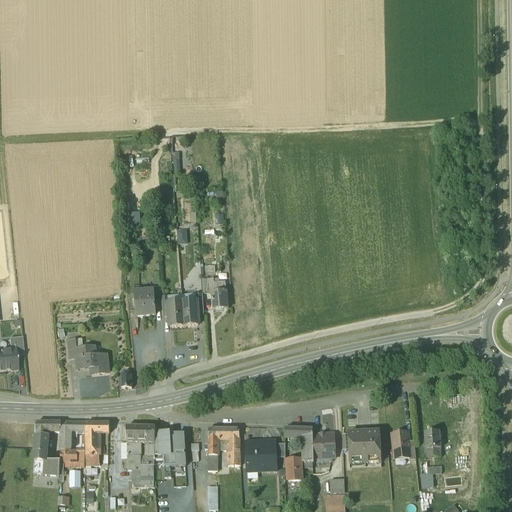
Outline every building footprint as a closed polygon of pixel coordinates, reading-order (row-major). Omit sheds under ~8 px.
[(217,282),(208,283),(209,293),(211,293),(217,292),(217,282)] [(225,282),(217,282),(217,292),(211,293),(212,309),(227,308),(226,292),(225,292),(225,282)] [(153,291),(140,292),(140,293),(134,293),(134,292),(133,292),(135,317),(155,315),(153,291)] [(202,295),(195,296),(195,302),(196,302),(197,314),(203,313),(202,295)] [(195,302),(182,303),(183,326),(198,325),(197,314),(196,302),(195,302)] [(168,304),(167,304),(168,316),(169,327),(183,326),(182,303),(168,304)] [(23,337),(10,338),(11,348),(16,348),(17,355),(24,355),(23,337)] [(74,340),(67,340),(69,359),(76,358),(75,350),(74,340)] [(10,372),(19,371),(17,355),(16,348),(11,348),(0,349),(0,352),(0,351),(0,371),(10,371),(10,372)] [(106,355),(94,357),(93,348),(75,350),(76,358),(77,370),(90,369),(91,375),(108,373),(106,355)] [(129,372),(124,372),(121,376),(121,388),(131,389),(132,376),(129,372)] [(60,423),(36,423),(35,432),(35,436),(35,437),(47,437),(48,433),(60,433),(60,423)] [(84,424),(60,423),(60,433),(60,434),(60,454),(70,455),(70,452),(70,437),(70,433),(76,433),(84,433),(84,424)] [(109,424),(84,424),(84,433),(84,434),(85,434),(86,456),(97,456),(98,456),(98,434),(109,434),(109,424)] [(154,428),(133,427),(133,443),(154,444),(154,428)] [(312,428),(284,427),(284,436),(302,437),(303,461),(312,461),(313,461),(313,457),(312,438),(312,433),(312,428)] [(238,428),(208,428),(208,445),(205,445),(205,449),(208,449),(207,471),(217,471),(217,438),(221,438),(221,442),(228,442),(228,453),(239,453),(238,438),(239,439),(238,428)] [(438,430),(424,430),(424,447),(425,447),(425,456),(440,455),(439,446),(438,430)] [(379,431),(347,432),(348,462),(380,460),(379,431)] [(406,431),(391,433),(394,456),(408,455),(407,440),(406,431)] [(185,466),(184,434),(173,435),(174,437),(170,437),(170,432),(157,432),(156,457),(163,457),(164,467),(185,466)] [(333,432),(312,433),(312,438),(313,457),(334,456),(334,448),(335,446),(335,443),(333,441),(333,432)] [(47,437),(35,437),(33,474),(59,476),(60,461),(45,461),(48,437),(47,437)] [(407,440),(408,455),(409,458),(415,458),(413,439),(407,440)] [(256,441),(245,442),(246,472),(276,470),(275,457),(275,453),(273,453),(273,443),(256,444),(256,441)] [(285,442),(273,443),(273,453),(275,453),(275,457),(285,456),(285,442)] [(70,455),(60,454),(60,461),(84,462),(84,451),(70,452),(70,455)] [(239,453),(228,453),(229,454),(229,458),(229,465),(240,465),(239,453)] [(97,456),(86,456),(86,474),(91,474),(91,466),(97,465),(97,456)] [(146,456),(128,456),(128,470),(146,471),(146,466),(146,465),(146,456)] [(229,465),(229,458),(226,458),(220,458),(220,471),(228,471),(228,465),(229,465)] [(300,459),(286,459),(287,480),(301,479),(300,459)] [(344,478),(330,479),(330,491),(344,490),(344,478)] [(94,494),(86,494),(86,506),(94,506),(94,494)] [(345,511),(344,495),(328,495),(328,511),(345,511)] [(460,511),(454,503),(444,511),(460,511)]
